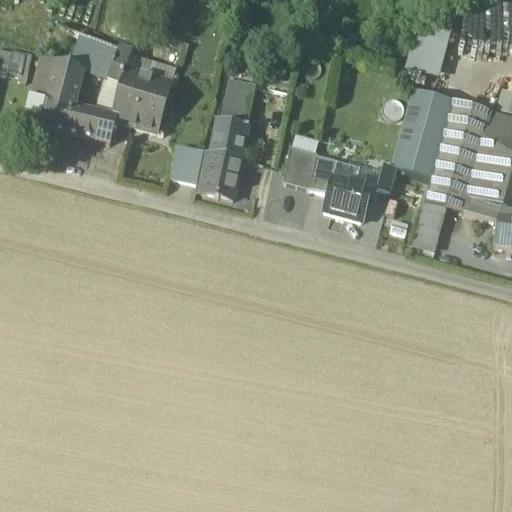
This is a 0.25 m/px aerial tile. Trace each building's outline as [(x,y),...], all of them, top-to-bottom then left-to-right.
[(130,12),(115,8),(110,32),(126,35),(130,12)] [(49,28),(40,61),(56,65),(69,69),(78,38),(49,28)] [(448,36),(420,29),(410,73),(438,79),(448,36)] [(94,77),(106,82),(118,53),(106,48),(94,77)] [(131,57),(118,53),(106,82),(119,86),(119,87),(123,88),(113,119),(112,124),(116,125),(162,137),(170,114),(162,112),(175,72),(130,59),(131,57)] [(74,109),(79,88),(51,82),(56,65),(40,61),(28,106),(43,109),(38,129),(93,142),(99,123),(98,115),(74,109)] [(69,69),(56,65),(51,82),(79,88),(83,74),(69,69)] [(281,67),(277,85),(291,87),(294,70),(281,67)] [(495,72),(494,85),(510,88),(511,74),(495,72)] [(277,85),(262,82),(260,92),(288,97),(291,87),(277,85)] [(246,130),(255,91),(225,84),(216,124),(246,130)] [(511,94),(499,93),(497,114),(511,115),(511,94)] [(453,107),(413,97),(391,174),(395,176),(431,186),(453,107)] [(490,117),(453,107),(431,186),(425,207),(444,213),(462,218),(466,204),(483,140),(490,117)] [(112,124),(113,119),(98,115),(99,123),(93,142),(110,146),(116,125),(112,124)] [(511,123),(490,117),(483,140),(485,141),(503,145),(511,146),(511,123)] [(246,130),(216,124),(209,157),(240,164),(247,130),(246,130)] [(485,141),(468,205),(486,209),(503,145),(485,141)] [(511,146),(503,145),(486,209),(499,213),(511,216),(511,146)] [(202,157),(178,151),(171,184),(195,189),(202,157)] [(316,161),(289,154),(282,189),(309,196),(315,163),(316,161)] [(240,164),(209,157),(209,159),(202,157),(195,189),(194,196),(215,201),(214,202),(218,203),(218,202),(232,205),(240,164)] [(336,169),(315,163),(309,196),(328,202),(336,169)] [(359,176),(336,169),(328,202),(324,219),(361,228),(365,211),(371,212),(376,195),(376,194),(356,190),(359,176)] [(391,174),(382,171),(376,194),(376,195),(389,198),(395,176),(391,174)] [(468,205),(466,204),(462,218),(496,227),(499,213),(486,209),(468,205)] [(425,207),(422,207),(420,216),(441,222),(444,213),(425,207)] [(511,216),(499,213),(496,227),(493,252),(511,253),(511,216)] [(441,222),(420,216),(411,249),(433,255),(441,222)]
